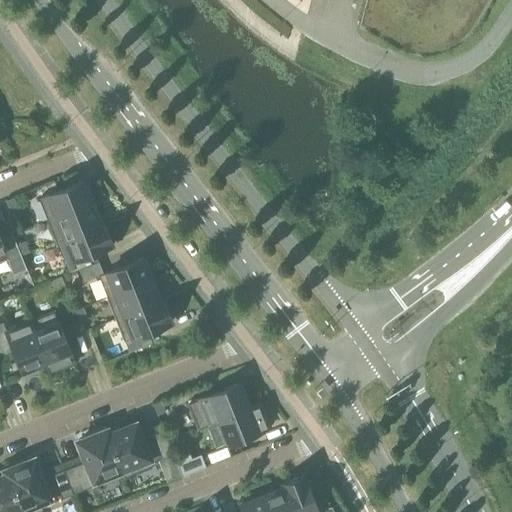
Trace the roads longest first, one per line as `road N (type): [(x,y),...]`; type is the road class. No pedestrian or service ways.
road 1 (secondary): [(40,0),(324,379)]
road 2 (secondary): [(355,331),(102,0)]
road 3 (residential): [(247,341),(322,439),(137,511)]
road 4 (unclassified): [(270,0),(334,41),(420,73),(477,57),(511,13)]
road 5 (residential): [(0,443),(247,341)]
road 6 (residential): [(100,149),(247,341)]
road 7 (secondary): [(511,206),(355,331)]
road 8 (secondary): [(383,366),(511,247)]
road 9 (residential): [(0,6),(100,149)]
road 10 (secondary): [(465,511),(383,366)]
road 11 (secondary): [(324,379),(405,511)]
